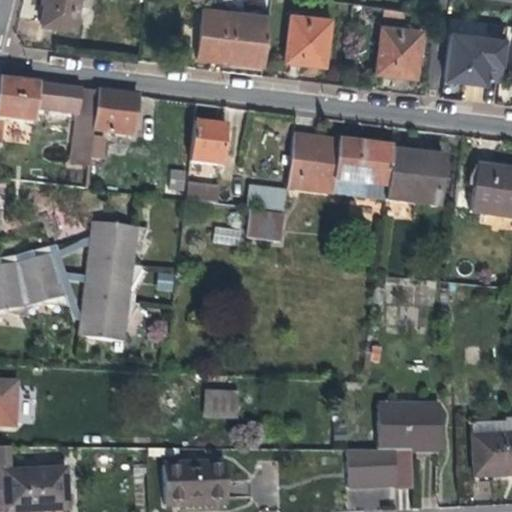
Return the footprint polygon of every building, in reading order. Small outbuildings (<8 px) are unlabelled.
[(74,32),(78,8),(79,0),(45,0),(41,26),(58,29),(74,32)] [(92,0),(79,0),(78,8),(91,10),(92,0)] [(201,9),(197,45),(211,47),(210,61),(263,68),(271,0),(254,0),(253,16),(201,9)] [(403,12),(384,9),(382,19),(402,23),(403,12)] [(299,64),(324,67),(330,21),(291,16),(285,62),(299,64)] [(392,76),(414,79),(420,32),(381,28),(375,74),(392,76)] [(501,81),(506,42),(451,34),(444,79),(465,81),(466,76),(486,79),(501,81)] [(204,60),(210,61),(211,47),(197,45),(195,59),(204,60)] [(0,120),(32,125),(35,103),(37,84),(19,82),(0,79),(0,120)] [(44,104),(47,85),(37,84),(35,103),(44,104)] [(88,167),(96,91),(80,89),(71,165),(88,167)] [(138,108),(139,96),(99,91),(94,133),(134,138),(138,108)] [(194,123),(189,163),(222,167),(225,143),(227,128),(194,123)] [(287,190),(385,202),(391,157),(392,149),(312,139),(292,137),(287,190)] [(413,160),(391,157),(385,202),(437,208),(443,166),(413,162),(413,160)] [(511,217),(511,172),(499,170),(479,167),(473,212),(511,217)] [(186,198),(218,200),(219,184),(187,181),(186,198)] [(246,208),(284,213),(287,192),(249,188),(246,208)] [(281,243),(284,217),(249,213),(246,239),(281,243)] [(131,253),(134,228),(89,222),(86,251),(130,256),(131,253)] [(238,246),(241,230),(215,226),(212,242),(238,246)] [(145,229),(134,228),(131,253),(145,229)] [(63,263),(83,265),(85,244),(65,242),(63,263)] [(86,251),(85,260),(129,265),(130,256),(86,251)] [(14,263),(27,308),(40,305),(63,299),(50,254),(14,263)] [(80,298),(125,303),(127,292),(129,265),(85,260),(80,298)] [(27,308),(14,263),(0,265),(0,312),(4,312),(27,308)] [(141,267),(129,265),(127,292),(141,267)] [(158,272),(156,290),(172,292),(173,274),(158,272)] [(122,329),(125,303),(80,298),(76,336),(121,341),(122,329)] [(66,310),(63,299),(40,305),(66,310)] [(136,305),(125,303),(122,329),(136,305)] [(30,320),(27,308),(4,312),(30,320)] [(0,382),(0,429),(14,431),(17,383),(0,382)] [(236,420),(237,392),(203,391),(201,418),(236,420)] [(438,451),(438,406),(379,404),(378,450),(420,451),(438,451)] [(511,419),(503,420),(503,422),(503,436),(511,435),(511,419)] [(511,476),(511,435),(503,436),(503,422),(470,424),(472,474),(493,474),(504,474),(503,476),(511,476)] [(3,449),(0,448),(0,506),(5,506),(5,511),(62,511),(68,511),(66,471),(4,473),(3,449)] [(370,488),(396,487),(395,452),(351,452),(346,452),(348,488),(370,488)] [(413,490),(411,452),(395,452),(396,487),(397,491),(413,490)] [(224,465),(163,468),(165,507),(188,506),(188,502),(205,501),(226,500),(224,465)]
